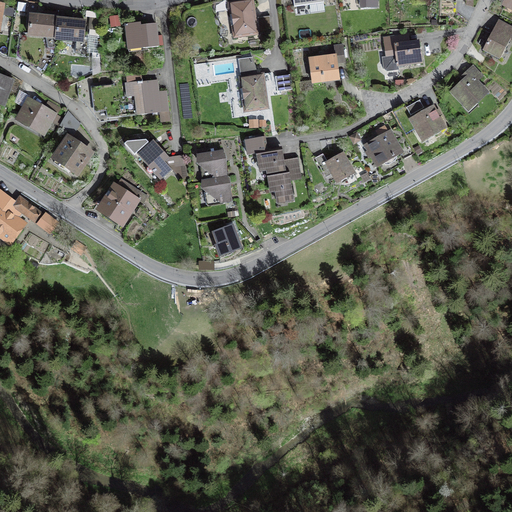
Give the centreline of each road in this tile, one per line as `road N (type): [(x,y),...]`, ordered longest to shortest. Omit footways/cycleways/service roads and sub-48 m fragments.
road 1 (residential): [(66,212),(140,260),(174,275),(214,279),(267,259),(446,159),(511,112)]
road 2 (unclassified): [(0,60),(82,115),(104,148),(97,179),(66,212)]
road 3 (residential): [(176,137),(159,4)]
